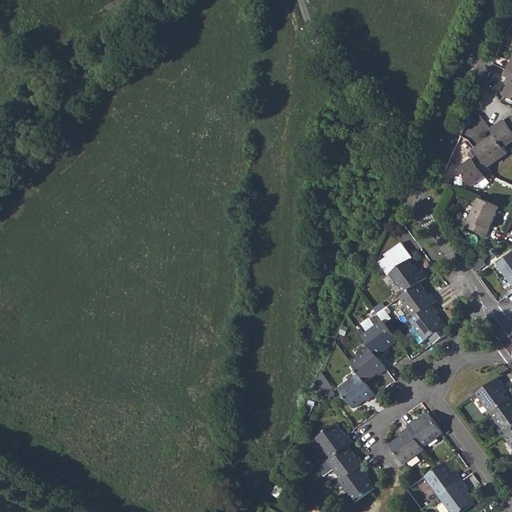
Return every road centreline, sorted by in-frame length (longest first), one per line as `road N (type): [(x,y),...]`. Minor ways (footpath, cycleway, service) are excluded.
road 1 (residential): [(504,0),(431,160),(421,201),(479,295)]
road 2 (residential): [(441,391),(438,400),(511,502)]
road 3 (residential): [(441,391),(416,393),(376,431),(395,471)]
